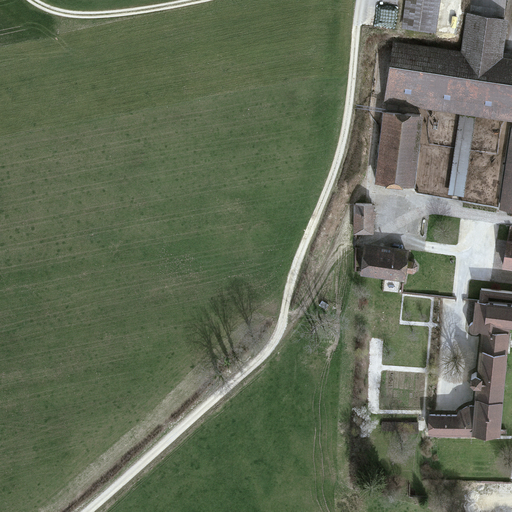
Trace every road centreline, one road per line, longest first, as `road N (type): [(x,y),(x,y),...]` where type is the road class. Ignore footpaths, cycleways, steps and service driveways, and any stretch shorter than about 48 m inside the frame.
road 1 (track): [(360,0),(342,160),(306,238),(275,341)]
road 2 (track): [(275,341),(325,271),(411,208),(511,215)]
road 3 (track): [(90,511),(275,341)]
road 4 (track): [(27,0),(69,17),(198,0)]
